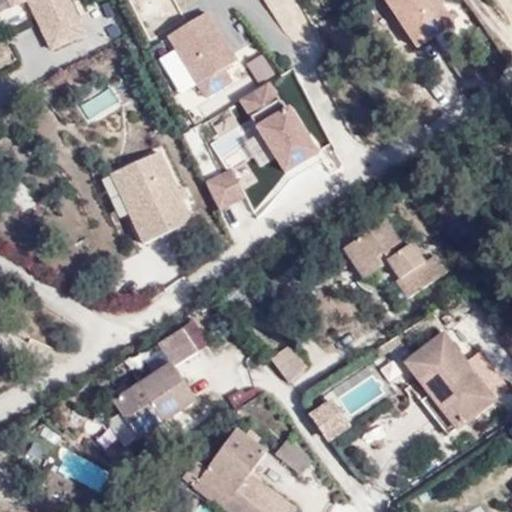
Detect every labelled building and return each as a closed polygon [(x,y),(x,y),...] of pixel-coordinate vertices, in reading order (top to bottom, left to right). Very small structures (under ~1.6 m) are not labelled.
[(6,0),(13,12),(28,3),(54,52),(87,36),(68,0),(6,0)] [(442,0),(387,0),(416,46),(455,22),(442,0)] [(208,7),(165,31),(174,48),(159,56),(193,118),(252,86),(208,7)] [(259,83),(275,72),(260,51),(245,62),(259,83)] [(280,76),(243,93),(279,172),(316,156),(280,76)] [(183,191),(165,153),(131,170),(150,208),(136,214),(151,245),(198,222),(188,201),(183,191)] [(219,209),(248,196),(234,166),(205,178),(219,209)] [(150,208),(131,170),(118,176),(136,214),(150,208)] [(194,198),(189,188),(183,191),(188,201),(194,198)] [(435,256),(413,228),(376,259),(399,287),(414,277),(409,268),(417,262),(436,284),(433,287),(447,303),(477,276),(465,261),(458,268),(444,250),(435,256)] [(169,361),(110,393),(120,410),(107,417),(121,442),(199,399),(177,361),(209,344),(195,318),(157,339),(169,361)] [(272,355),(285,381),(307,370),(294,344),(272,355)] [(511,368),(496,347),(457,373),(478,403),(470,408),(501,448),(511,438),(511,368)] [(247,379),(230,358),(208,372),(225,395),(247,379)] [(367,385),(347,361),(328,376),(348,401),(367,385)] [(327,438),(351,423),(332,394),(308,409),(327,438)] [(164,435),(171,446),(187,470),(244,431),(220,396),(164,435)] [(187,470),(171,446),(157,455),(173,481),(189,471),(187,470)] [(285,459),(252,507),(258,511),(319,511),(314,508),(311,511),(303,511),(297,508),(314,479),(285,459)]
